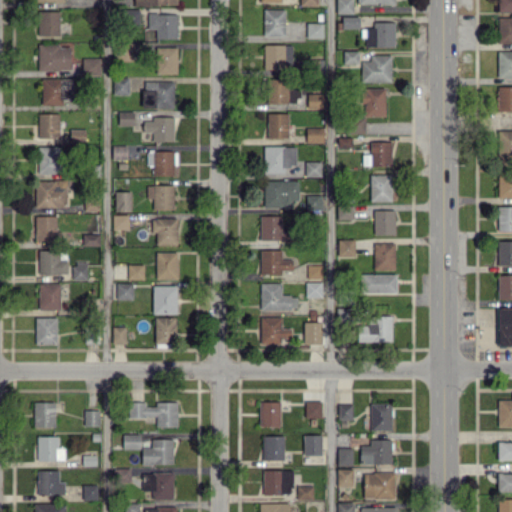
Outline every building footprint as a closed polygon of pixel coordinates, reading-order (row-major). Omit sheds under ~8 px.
[(352,13),(351,0),(335,0),(336,12),(352,13)] [(511,11),(511,0),(497,0),(497,11),(511,11)] [(284,36),(285,9),(263,8),(262,35),(284,36)] [(59,11),(36,10),(36,35),(58,35),(59,11)] [(177,13),(147,13),(147,28),(155,28),(155,38),(177,38),(177,13)] [(341,28),(358,28),(358,16),(341,16),(341,28)] [(511,42),(511,16),(497,16),(497,43),(511,42)] [(394,22),(372,21),(372,27),(365,27),(364,46),(393,46),(394,22)] [(322,37),(322,22),(306,23),(306,38),(322,37)] [(132,60),(132,43),(123,43),(123,60),(132,60)] [(70,44),(37,45),(37,70),(70,70),(70,44)] [(291,44),(263,44),(263,68),(290,69),(291,44)] [(177,47),(156,46),(156,73),(176,73),(177,47)] [(511,78),(511,50),(496,50),(496,77),(511,78)] [(390,54),(360,55),(360,82),(391,81),(390,54)] [(99,58),(82,58),(82,73),(99,73),(99,58)] [(113,94),(128,94),(128,77),(112,77),(113,94)] [(62,104),(62,97),(72,97),(72,78),(40,78),(41,104),(62,104)] [(287,78),(267,79),(267,103),(298,102),(298,88),(287,89),(287,78)] [(173,81),(143,80),(142,106),(173,107),(173,81)] [(511,110),(511,86),(496,86),(496,110),(511,110)] [(363,115),(350,116),(351,133),(364,133),(364,116),(384,116),(384,87),(362,88),(363,115)] [(306,107),(322,108),(322,93),(306,93),(306,107)] [(117,125),(133,125),(133,111),(117,111),(117,125)] [(38,138),(59,137),(58,113),(37,114),(38,138)] [(288,113),(266,113),(266,137),(287,137),(288,113)] [(143,131),(152,131),(152,141),(173,140),(173,117),(143,118),(143,131)] [(323,142),(323,127),(305,127),(305,142),(323,142)] [(85,129),(69,129),(69,143),(84,143),(85,129)] [(511,162),(511,130),(496,130),(497,162),(511,162)] [(391,141),(369,141),(369,166),(391,165),(391,141)] [(126,145),(112,145),(111,159),(126,160),(126,145)] [(284,172),(284,165),(295,165),(295,146),(263,145),(263,172),(284,172)] [(38,174),(60,174),(59,146),(37,146),(38,174)] [(174,175),(175,151),(147,150),(147,165),(152,165),(152,174),(174,175)] [(320,175),(320,161),(304,161),(305,176),(320,175)] [(497,198),(511,198),(511,171),(497,171),(497,198)] [(369,201),(391,201),(391,174),(369,174),(369,201)] [(66,181),(35,179),(34,206),(65,207),(66,181)] [(298,180),(263,180),(263,206),(291,207),(291,199),(298,200),(298,180)] [(173,185),(146,185),(146,198),(152,198),(152,209),(173,209),(173,185)] [(130,191),(114,191),(113,210),(130,210),(130,191)] [(319,209),(320,195),(306,194),(305,208),(319,209)] [(352,205),(336,205),(337,218),(352,218),(352,205)] [(511,230),(511,206),(497,206),(497,230),(511,230)] [(373,234),(394,234),(394,209),(372,209),(373,234)] [(112,228),(127,228),(127,214),(112,214),(112,228)] [(35,240),(56,240),(56,215),(34,215),(35,240)] [(281,215),(260,215),(260,240),(292,240),(292,229),(281,229),(281,215)] [(176,217),(151,218),(151,232),(155,232),(156,244),(177,244),(176,217)] [(337,256),(354,256),(354,239),(337,239),(337,256)] [(511,265),(511,240),(497,240),(497,265),(511,265)] [(394,269),(394,242),(372,242),(372,269),(394,269)] [(37,250),(38,275),(67,274),(66,256),(58,256),(58,249),(37,250)] [(259,274),(280,274),(280,269),(292,270),(292,259),(281,259),(281,249),(260,249),(259,274)] [(176,251),(155,252),(156,279),(177,278),(176,251)] [(86,279),(86,262),(72,262),(72,279),(86,279)] [(142,264),(127,264),(127,277),(142,276),(142,264)] [(321,265),(306,264),(306,278),(320,278),(321,265)] [(396,274),(360,273),(359,292),(395,293),(396,274)] [(511,274),(497,275),(497,299),(511,299),(511,274)] [(38,309),(59,309),(59,282),(38,283),(38,309)] [(280,282),(259,283),(259,309),(296,308),(296,295),(281,295),(280,282)] [(321,282),(305,282),(304,297),(321,297),(321,282)] [(115,298),(132,299),(132,283),(115,283),(115,298)] [(176,285),(152,285),(151,313),(175,314),(176,285)] [(511,307),(498,307),(497,345),(511,345),(511,307)] [(357,342),(391,340),(390,315),(374,316),(374,324),(357,324),(357,342)] [(35,344),(56,343),(55,316),(34,317),(35,344)] [(259,344),(290,344),(290,327),(280,327),(280,316),(259,316),(259,344)] [(154,317),(155,346),(175,345),(175,317),(154,317)] [(302,322),(303,344),(321,343),(320,321),(302,322)] [(111,343),(124,343),(125,326),(111,326),(111,343)] [(511,426),(511,399),(497,399),(497,426),(511,426)] [(321,400),(304,401),(304,417),(321,417),(321,400)] [(54,401),(32,402),(33,426),(54,426),(54,401)] [(177,401),(155,401),(154,406),(144,406),(144,402),(128,401),(128,417),(155,417),(155,426),(176,426),(177,401)] [(280,401),(258,401),(258,425),(280,425),(280,401)] [(351,403),(337,403),(337,419),(351,419),(351,403)] [(370,403),(370,430),(391,429),(391,403),(370,403)] [(98,426),(99,410),(83,410),(83,425),(98,426)] [(139,433),(122,434),(122,448),(139,448),(139,433)] [(58,435),(36,436),(36,460),(63,460),(63,446),(58,446),(58,435)] [(283,435),(262,435),(262,459),(283,460),(283,435)] [(320,454),(320,435),(302,435),(303,454),(320,454)] [(172,463),(172,439),(150,439),(150,447),(141,447),(141,463),(172,463)] [(391,463),(391,439),(369,439),(369,445),(359,445),(359,463),(391,463)] [(511,459),(511,442),(496,441),(496,459),(511,459)] [(337,465),(352,465),(352,447),(337,447),(337,465)] [(113,468),(113,482),(129,482),(129,468),(113,468)] [(336,468),(336,485),(352,486),(352,469),(336,468)] [(292,470),(262,469),(262,493),(291,494),(292,470)] [(36,470),(37,494),(64,494),(63,481),(58,481),(57,470),(36,470)] [(394,472),(363,471),(362,497),(394,498),(394,472)] [(172,472),(142,472),(142,490),(152,490),(152,498),(172,498),(172,472)] [(511,472),(496,473),(496,491),(511,491),(511,472)] [(82,484),(81,499),(96,499),(97,484),(82,484)] [(312,486),(296,486),(296,499),(312,499),(312,486)] [(511,511),(511,498),(497,498),(496,511),(511,511)] [(137,511),(138,503),(123,502),(123,511),(137,511)] [(259,502),(258,511),(288,511),(289,503),(259,502)] [(352,511),(353,502),(336,502),(335,511),(352,511)] [(64,511),(64,503),(33,504),(32,511),(64,511)]
